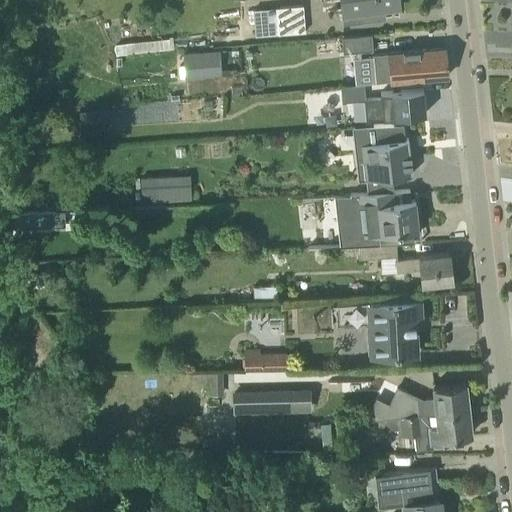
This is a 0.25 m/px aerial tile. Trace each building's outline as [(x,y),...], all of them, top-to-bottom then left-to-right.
[(398,0),(341,0),(343,14),(399,7),(398,0)] [(305,32),(303,6),(277,8),(279,34),(305,32)] [(342,37),(342,43),(343,53),(362,51),(371,51),(370,35),(342,37)] [(374,83),(428,78),(448,76),(445,48),(372,55),(374,83)] [(215,51),(183,53),(185,77),(217,75),(215,51)] [(340,86),(342,102),(365,99),(364,83),(340,86)] [(365,99),(367,118),(393,116),(394,124),(408,122),(408,114),(425,113),(423,89),(381,92),(381,97),(365,99)] [(112,109),(80,111),(82,132),(114,129),(112,109)] [(364,179),(366,179),(392,176),(412,174),(410,150),(408,138),(405,139),(403,124),(373,125),(375,142),(360,144),(364,179)] [(191,199),(190,175),(174,176),(141,178),(142,202),(191,199)] [(366,179),(368,192),(394,191),(392,176),(366,179)] [(409,241),(408,230),(419,229),(415,199),(411,200),(410,190),(398,190),(394,191),(368,192),(351,193),(351,195),(334,196),(339,246),(360,244),(397,242),(409,241)] [(136,214),(181,212),(181,203),(135,205),(136,214)] [(65,210),(21,212),(21,227),(66,225),(65,210)] [(383,255),(398,254),(397,242),(360,244),(360,257),(383,255)] [(419,256),(395,260),(396,271),(421,268),(423,283),(432,282),(452,280),(449,252),(419,256)] [(445,317),(467,316),(466,292),(444,293),(445,317)] [(420,317),(419,300),(400,301),(369,303),(371,354),(416,352),(415,329),(426,329),(425,317),(420,317)] [(266,343),(283,343),(282,318),(265,319),(266,343)] [(243,366),(258,366),(258,350),(258,348),(242,348),(243,366)] [(221,370),(206,371),(206,395),(222,395),(221,370)] [(371,379),(326,381),(326,395),(365,393),(371,379)] [(381,418),(398,416),(469,408),(466,382),(433,385),(434,398),(417,400),(417,396),(396,386),(381,418)] [(310,389),(233,390),(233,412),(311,410),(310,389)] [(451,436),(452,436),(472,434),(469,408),(398,416),(381,418),(377,419),(378,430),(400,429),(400,434),(414,433),(416,449),(432,447),(431,442),(451,439),(451,436)] [(440,511),(439,499),(433,499),(433,497),(431,497),(428,470),(430,469),(429,467),(375,473),(378,507),(404,504),(404,511),(440,511)]
